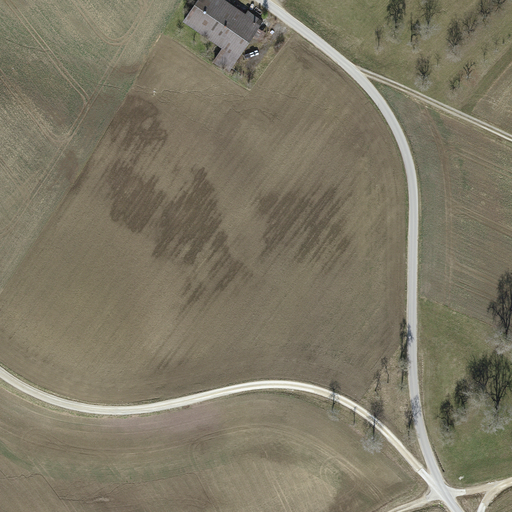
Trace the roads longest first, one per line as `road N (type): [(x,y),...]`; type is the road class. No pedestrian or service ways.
road 1 (tertiary): [(459,511),(443,492),(417,406),(413,191),(400,136),(350,67),(263,0)]
road 2 (track): [(350,67),(511,137)]
